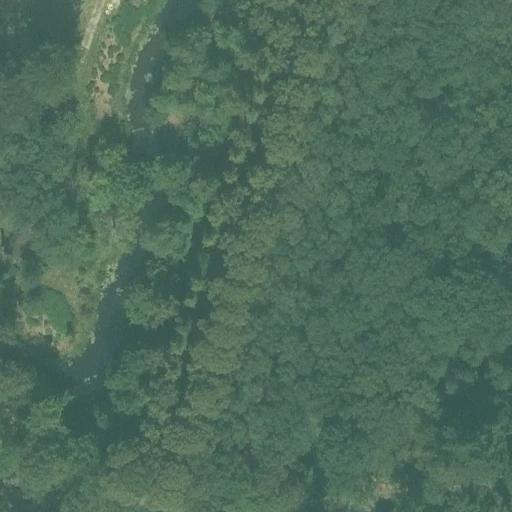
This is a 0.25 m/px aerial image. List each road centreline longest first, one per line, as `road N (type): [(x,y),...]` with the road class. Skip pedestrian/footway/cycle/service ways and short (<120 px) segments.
road 1 (unclassified): [(144,511),(303,0)]
road 2 (tertiary): [(511,490),(271,511)]
